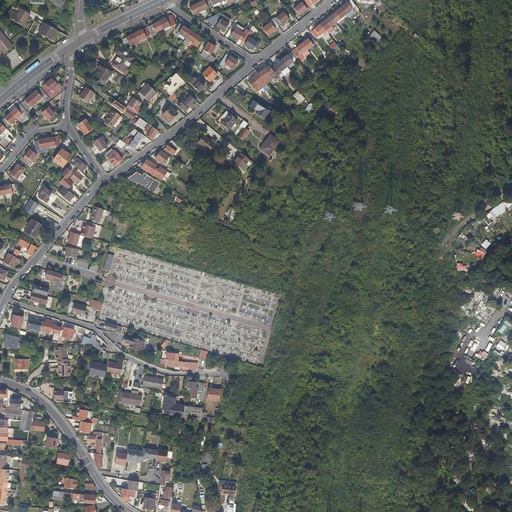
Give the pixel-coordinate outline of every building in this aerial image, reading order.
[(60,0),(50,0),(61,8),(64,3),(60,0)] [(198,0),(197,1),(198,3),(189,7),(193,15),(208,7),(204,0),(198,0)] [(307,9),(309,6),(304,0),(301,0),(302,1),(294,8),(300,15),(307,9)] [(356,6),(354,3),(353,4),(350,0),(340,8),(345,14),(356,6)] [(17,14),(10,9),(6,16),(23,25),(30,13),(20,8),(17,14)] [(345,14),(340,8),(335,12),(334,13),(330,16),(335,23),(345,14)] [(274,21),(279,27),(289,19),(284,12),(277,18),(278,19),(274,21)] [(212,17),(206,20),(223,32),(228,24),(221,19),(224,14),(222,13),(220,16),(217,17),(216,19),(213,17),(212,17)] [(159,22),(163,30),(170,26),(170,25),(176,23),(173,15),(159,22)] [(326,19),(320,24),(325,31),(328,34),(334,29),(331,26),(335,23),(330,16),(326,19)] [(268,36),(279,27),(274,21),(272,19),(269,22),(270,23),(262,29),(268,36)] [(147,27),(150,35),(163,30),(159,22),(147,27)] [(185,38),(190,30),(183,26),(180,24),(175,31),(185,38)] [(325,31),(320,24),(314,29),(314,30),(311,32),(316,38),(325,31)] [(43,25),(40,33),(53,39),(57,31),(43,25)] [(134,33),(137,42),(145,38),(145,37),(149,36),(145,28),(142,30),(134,33)] [(14,47),(0,30),(0,29),(0,51),(2,50),(5,54),(14,47)] [(240,39),(243,41),(246,36),(235,29),(230,36),(238,41),(240,39)] [(185,38),(181,43),(185,46),(187,45),(190,41),(193,43),(193,42),(196,45),(201,38),(198,36),(198,35),(190,30),(185,38)] [(376,39),(380,35),(374,30),(371,34),(376,39)] [(246,36),(243,41),(246,43),(245,45),(253,51),(255,47),(257,43),(254,41),(249,38),(252,34),(249,32),(246,36)] [(131,45),(137,42),(134,33),(127,37),(124,39),(127,46),(129,45),(131,45)] [(307,39),(301,44),(307,51),(316,44),(311,37),(308,39),(307,39)] [(203,50),(200,54),(209,63),(210,64),(215,58),(210,55),(215,47),(208,42),(203,50)] [(301,44),(291,52),(299,62),(303,59),(301,56),(307,51),(301,44)] [(134,58),(118,48),(109,62),(125,72),(134,58)] [(87,52),(82,60),(89,65),(95,57),(87,52)] [(281,61),(286,67),(295,60),(290,53),(288,56),(287,55),(281,61)] [(229,56),(226,54),(219,65),(223,67),(224,64),(232,69),(237,61),(230,56),(229,56)] [(270,69),(275,75),(276,76),(278,79),(279,80),(290,71),(286,67),(281,61),(275,65),(270,69)] [(212,70),(214,68),(210,64),(209,63),(207,66),(208,68),(201,75),(209,82),(217,74),(212,70)] [(95,76),(105,83),(112,73),(100,65),(97,68),(99,70),(95,76)] [(257,74),(266,85),(272,79),(271,78),(275,75),(270,69),(268,66),(264,70),(263,70),(257,74)] [(125,78),(132,83),(135,80),(128,74),(125,78)] [(179,86),(180,87),(184,83),(182,80),(175,74),(171,79),(170,81),(166,81),(166,86),(163,86),(163,90),(166,90),(166,93),(170,96),(171,95),(179,86)] [(256,93),(266,85),(257,74),(247,82),(256,93)] [(188,83),(198,93),(204,87),(202,85),(199,82),(193,77),(188,83)] [(52,78),(45,84),(51,91),(58,85),(52,78)] [(138,91),(148,101),(151,97),(150,97),(155,91),(146,82),(145,83),(142,81),(139,85),(141,87),(138,91)] [(51,91),(45,84),(42,87),(48,93),(51,91)] [(270,89),(266,85),(256,93),(260,97),(270,89)] [(94,93),(86,87),(78,97),(86,103),(94,93)] [(39,88),(36,90),(42,97),(45,95),(39,88)] [(30,95),(36,102),(42,97),(36,90),(30,95)] [(297,92),(292,96),(297,102),(299,103),(303,100),(297,92)] [(27,110),(36,102),(30,95),(24,101),(21,103),(27,110)] [(167,99),(173,105),(178,100),(171,95),(170,96),(167,99)] [(140,102),(132,96),(127,104),(135,110),(140,102)] [(182,107),(185,110),(192,103),(185,97),(177,106),(181,108),(182,107)] [(252,100),(249,107),(253,110),(253,109),(257,111),(256,114),(265,119),(270,110),(252,100)] [(335,116),(339,109),(326,102),(322,109),(335,116)] [(16,107),(22,113),(25,111),(19,104),(16,107)] [(116,109),(127,116),(128,114),(131,115),(130,117),(135,120),(138,117),(120,104),(116,109)] [(177,113),(170,106),(161,115),(169,122),(177,113)] [(11,112),(16,119),(22,113),(16,107),(11,112)] [(47,108),(43,111),(41,113),(48,120),(48,119),(53,116),(54,115),(47,108)] [(106,117),(114,123),(118,116),(111,111),(106,117)] [(11,124),(16,119),(11,112),(5,118),(9,123),(11,124)] [(230,114),(222,124),(230,131),(238,120),(230,114)] [(111,127),(114,123),(106,117),(103,121),(111,127)] [(151,139),(155,133),(157,131),(152,127),(148,124),(142,120),(138,117),(135,121),(135,122),(144,129),(148,132),(146,135),(151,139)] [(86,118),(78,123),(85,134),(92,129),(86,118)] [(124,142),(133,149),(143,135),(133,128),(132,130),(136,133),(130,142),(126,139),(124,142)] [(250,131),(245,128),(239,136),(244,140),(250,131)] [(49,137),(46,138),(48,147),(59,144),(57,135),(53,136),(49,137)] [(270,154),(280,141),(271,135),(262,148),(270,154)] [(107,146),(101,137),(93,142),(100,151),(107,146)] [(48,147),(46,138),(37,140),(38,141),(34,141),(36,150),(48,147)] [(217,146),(206,138),(200,145),(204,148),(203,150),(209,155),(217,146)] [(124,145),(133,155),(138,152),(133,149),(124,142),(122,141),(119,139),(117,144),(122,148),(124,145)] [(169,142),(164,148),(173,154),(177,148),(169,142)] [(71,154),(61,147),(53,159),(64,165),(71,154)] [(36,155),(29,149),(23,159),(31,165),(33,162),(31,161),(36,155)] [(114,150),(106,156),(115,166),(122,160),(114,150)] [(163,152),(157,160),(165,166),(171,158),(163,152)] [(250,158),(241,152),(233,162),(242,169),(250,158)] [(76,162),(74,164),(81,172),(86,166),(76,157),(74,160),(76,162)] [(143,169),(146,170),(153,174),(158,166),(153,163),(153,164),(147,161),(143,169)] [(192,171),(195,173),(202,165),(199,163),(197,165),(195,168),(192,171)] [(25,170),(19,164),(11,174),(22,183),(27,176),(23,173),(25,170)] [(62,178),(59,182),(64,186),(67,189),(72,184),(66,179),(71,173),(66,169),(61,174),(63,176),(61,178),(62,178)] [(85,175),(78,169),(70,177),(78,183),(85,175)] [(155,193),(161,183),(157,181),(151,177),(150,180),(147,178),(148,175),(144,173),(142,175),(136,172),(129,177),(137,181),(137,180),(150,187),(149,189),(155,193)] [(10,185),(2,187),(4,195),(16,193),(14,184),(10,185)] [(69,201),(74,195),(67,189),(64,186),(59,192),(69,201)] [(48,197),(52,192),(45,187),(43,189),(42,188),(40,191),(41,191),(38,195),(46,202),(48,198),(48,197)] [(509,210),(511,207),(511,202),(508,198),(502,204),(509,210)] [(24,210),(32,215),(39,204),(31,199),(24,210)] [(353,211),(362,211),(362,202),(348,202),(348,205),(353,205),(353,211)] [(487,225),(492,222),(489,218),(495,214),(497,217),(506,211),(502,204),(482,216),(487,225)] [(105,209),(95,206),(91,219),(100,222),(105,209)] [(27,227),(24,233),(34,239),(43,225),(32,219),(27,227)] [(83,235),(93,238),(96,228),(85,224),(83,228),(84,228),(83,235)] [(80,234),(71,232),(68,242),(76,245),(77,245),(80,234)] [(36,247),(20,239),(19,242),(18,244),(28,249),(27,253),(31,255),(36,247)] [(4,262),(15,267),(19,260),(12,256),(15,249),(12,247),(4,262)] [(12,256),(19,260),(20,256),(18,255),(21,250),(16,247),(15,249),(12,256)] [(80,248),(68,247),(68,251),(67,251),(66,256),(78,257),(80,248)] [(486,250),(481,248),(480,250),(472,247),(470,252),(483,257),(486,250)] [(108,254),(104,269),(110,270),(115,256),(108,254)] [(67,276),(48,270),(45,278),(53,280),(52,286),(63,289),(67,276)] [(33,292),(48,295),(49,289),(35,285),(33,292)] [(509,301),(511,294),(511,293),(507,291),(503,298),(509,301)] [(48,295),(33,292),(31,300),(46,304),(49,296),(48,295)] [(95,300),(93,306),(95,307),(95,309),(100,310),(103,302),(99,301),(95,300)] [(84,316),(87,306),(75,303),(73,312),(84,316)] [(12,326),(22,328),(24,318),(14,315),(12,326)] [(41,322),(29,319),(27,328),(39,331),(41,322)] [(503,334),(508,321),(503,319),(499,328),(493,326),(491,330),(503,334)] [(42,320),(41,330),(44,331),(44,332),(49,334),(51,330),(55,331),(56,326),(51,324),(52,322),(46,320),(45,321),(42,320)] [(62,327),(56,326),(55,331),(51,341),(60,342),(60,339),(61,337),(62,331),(62,327)] [(63,332),(62,331),(61,337),(72,339),(74,330),(64,328),(63,332)] [(17,336),(7,334),(4,346),(6,346),(7,347),(9,348),(9,347),(15,348),(17,336)] [(83,336),(81,344),(99,347),(100,342),(95,342),(96,335),(91,334),(91,338),(83,336)] [(146,345),(147,342),(126,336),(124,342),(131,344),(131,348),(145,349),(145,345),(146,345)] [(475,350),(480,343),(476,340),(471,347),(475,350)] [(57,358),(57,361),(58,361),(67,361),(68,359),(68,357),(66,357),(66,345),(55,345),(55,358),(57,358)] [(480,350),(478,355),(485,359),(488,354),(480,350)] [(29,358),(16,356),(15,365),(28,367),(29,358)] [(178,361),(167,360),(166,366),(175,367),(179,367),(180,366),(189,366),(189,369),(196,370),(196,367),(197,362),(194,362),(189,362),(178,361)] [(67,361),(58,361),(58,366),(59,366),(59,374),(69,375),(69,361),(67,361)] [(106,366),(92,362),(89,373),(103,377),(106,366)] [(122,364),(109,362),(107,372),(120,375),(122,364)] [(164,379),(144,376),(143,385),(162,388),(164,379)] [(195,388),(196,382),(188,382),(187,387),(191,388),(193,388),(193,390),(193,393),(195,393),(196,390),(196,388),(195,388)] [(204,391),(205,383),(196,382),(195,388),(196,388),(196,390),(204,391)] [(9,389),(6,388),(5,391),(0,390),(0,397),(4,398),(4,400),(7,401),(8,398),(9,389)] [(208,399),(220,401),(221,390),(209,388),(208,399)] [(55,399),(55,401),(66,402),(68,402),(71,403),(71,398),(67,397),(68,392),(62,391),(56,391),(54,391),(53,399),(55,399)] [(142,397),(126,394),(125,398),(121,398),(120,404),(140,406),(142,397)] [(176,398),(169,398),(168,408),(163,407),(163,406),(158,405),(158,409),(164,409),(164,413),(182,414),(183,409),(175,409),(176,398)] [(17,400),(12,400),(11,407),(20,409),(21,400),(17,400)] [(202,408),(199,408),(188,407),(187,420),(201,421),(202,408)] [(92,423),(97,424),(98,418),(93,417),(92,419),(87,418),(88,411),(80,409),(79,417),(73,416),(72,419),(78,420),(80,420),(92,423)] [(26,430),(29,411),(23,410),(21,421),(20,430),(26,430)] [(31,430),(34,411),(29,411),(26,430),(30,430),(31,430)] [(209,420),(209,423),(217,424),(218,414),(218,412),(215,412),(214,420),(209,420)] [(92,423),(80,420),(78,429),(79,429),(84,430),(83,432),(89,433),(89,431),(90,432),(92,423)] [(46,424),(34,422),(33,430),(45,431),(46,424)] [(102,439),(102,436),(96,435),(95,437),(84,436),(83,442),(95,443),(95,446),(97,446),(98,439),(102,439)] [(47,437),(46,448),(57,449),(57,445),(58,442),(58,438),(47,437)] [(97,451),(97,453),(101,453),(101,451),(102,439),(98,439),(97,446),(97,448),(94,448),(94,451),(97,451)] [(158,451),(143,448),(142,451),(142,457),(153,460),(153,458),(157,458),(158,451)] [(70,450),(58,449),(57,464),(68,465),(70,450)] [(142,457),(142,451),(135,450),(128,449),(127,454),(126,460),(130,460),(134,461),(137,461),(141,462),(142,457)] [(158,450),(158,451),(157,458),(156,461),(166,462),(167,451),(158,450)] [(95,464),(96,466),(102,467),(103,453),(101,453),(97,453),(89,452),(92,459),(94,459),(95,464)] [(121,465),(125,466),(126,461),(126,460),(127,454),(117,452),(115,463),(121,464),(121,465)] [(0,468),(0,503),(5,504),(10,470),(5,470),(0,468)] [(170,473),(167,472),(162,472),(159,485),(164,486),(164,481),(169,481),(170,473)] [(64,484),(64,488),(75,489),(75,485),(76,480),(64,479),(64,484)] [(137,488),(145,489),(146,489),(146,488),(146,485),(138,484),(138,482),(129,480),(128,489),(133,490),(136,490),(137,490),(137,488)] [(185,484),(175,483),(173,482),(172,487),(171,491),(186,493),(186,488),(184,488),(185,484)] [(222,484),(221,490),(222,490),(222,491),(230,492),(235,493),(236,484),(223,483),(222,484)] [(170,496),(171,487),(167,487),(166,491),(164,491),(163,494),(170,496)] [(121,498),(127,504),(128,496),(133,497),(133,490),(122,489),(121,498)] [(72,502),(77,499),(78,494),(53,491),(52,499),(72,502)] [(78,494),(77,499),(78,499),(79,499),(78,502),(93,504),(94,496),(78,494)] [(144,502),(143,508),(145,508),(153,509),(155,498),(144,497),(144,502)] [(166,511),(168,501),(159,499),(158,507),(157,507),(157,511),(156,511),(162,511),(163,511),(166,511)] [(168,511),(170,501),(168,501),(166,511),(163,511),(162,511),(168,511)] [(235,511),(235,503),(225,503),(225,511),(235,511)]
